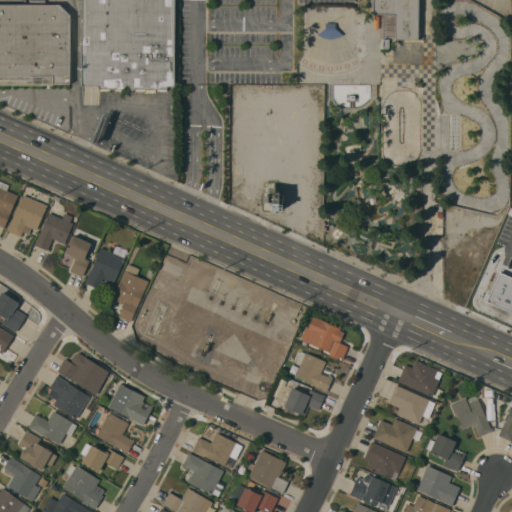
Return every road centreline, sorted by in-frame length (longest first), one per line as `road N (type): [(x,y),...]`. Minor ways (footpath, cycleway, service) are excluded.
road 1 (primary): [(400,313),(0,136)]
road 2 (residential): [(331,455),(137,368),(0,264)]
road 3 (residential): [(400,313),(301,511)]
road 4 (residential): [(187,394),(126,511)]
road 5 (residential): [(68,312),(0,417)]
